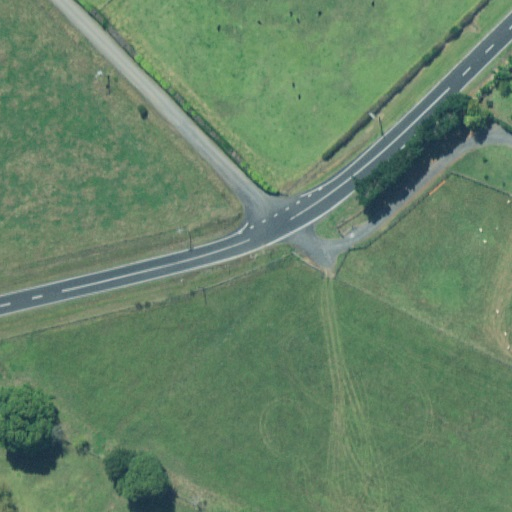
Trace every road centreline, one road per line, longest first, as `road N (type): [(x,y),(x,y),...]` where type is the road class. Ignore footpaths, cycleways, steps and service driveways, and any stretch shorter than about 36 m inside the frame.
road 1 (unclassified): [(65,0),(283,224)]
road 2 (unclassified): [(283,224),(385,151),(511,27)]
road 3 (unclassified): [(0,305),(181,262),(283,224)]
